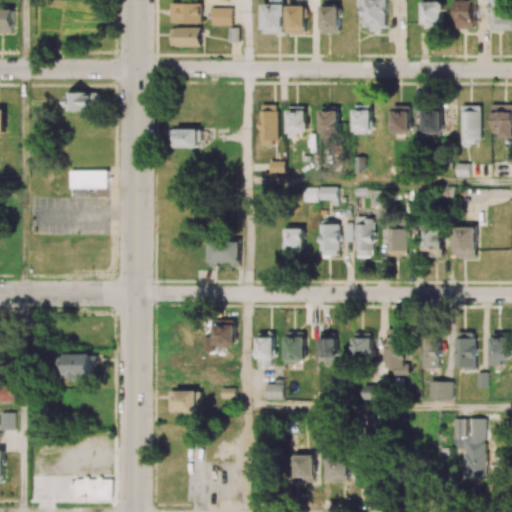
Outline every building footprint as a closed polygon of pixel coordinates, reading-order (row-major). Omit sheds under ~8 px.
[(264,34),(285,34),(284,0),(271,0),(272,4),(263,4),(264,34)] [(386,0),(358,0),(358,7),(363,7),(364,27),(372,27),(372,32),(387,31),(386,0)] [(476,28),(475,0),(456,0),(457,29),(476,28)] [(511,0),(490,0),(490,30),(511,30),(511,0)] [(423,28),(444,28),(444,1),(424,1),(423,28)] [(172,3),(171,22),(202,22),(203,3),(172,3)] [(288,32),(307,33),(308,6),(289,5),(288,32)] [(340,33),(341,6),(323,6),(322,33),(340,33)] [(212,26),(233,26),(233,8),(213,8),(212,26)] [(0,31),(13,32),(13,9),(0,9),(0,31)] [(172,28),(172,47),(203,46),(202,27),(172,28)] [(100,92),(68,92),(68,109),(99,110),(100,92)] [(278,104),(260,105),(261,145),(279,145),(278,104)] [(355,132),(372,131),(372,104),(355,104),(355,132)] [(511,137),(511,104),(492,105),(493,132),(502,131),(503,138),(511,137)] [(412,106),(393,105),(393,132),(411,133),(412,106)] [(482,105),(463,105),(463,141),(482,141),(482,105)] [(289,137),(299,137),(299,133),(308,133),(308,107),(289,106),(289,137)] [(321,134),(340,134),(340,106),(321,106),(321,134)] [(424,136),(443,136),(443,107),(424,106),(424,136)] [(201,128),(171,129),(171,147),(201,147),(201,128)] [(285,172),(285,161),(270,161),(270,172),(285,172)] [(456,176),(470,177),(470,163),(457,163),(456,176)] [(109,197),(109,169),(71,171),(72,188),(99,187),(99,197),(109,197)] [(338,187),(320,187),(321,200),(339,199),(338,187)] [(375,217),(356,216),(356,255),(374,256),(375,217)] [(322,256),(341,255),(340,223),(322,223),(322,256)] [(444,256),(443,226),(423,227),(424,251),(429,251),(429,257),(444,256)] [(478,227),(457,226),(456,256),(477,257),(478,227)] [(287,254),(305,254),(305,228),(286,228),(287,254)] [(389,255),(408,256),(408,228),(389,228),(389,255)] [(241,242),(210,242),(211,263),(232,262),(232,266),(241,266),(241,242)] [(236,320),(216,319),(216,346),(236,346),(236,320)] [(171,324),(172,345),(198,345),(197,324),(171,324)] [(493,365),(505,365),(505,360),(511,359),(511,330),(491,330),(493,365)] [(386,368),(394,368),(394,375),(409,375),(410,331),(395,331),(395,337),(387,336),(386,368)] [(476,367),(476,331),(456,332),(457,368),(476,367)] [(258,366),(275,366),(274,332),(257,332),(258,366)] [(338,363),(337,332),(320,332),(320,363),(338,363)] [(373,333),(354,332),(354,359),(373,359),(373,333)] [(203,336),(204,351),(215,351),(214,336),(203,336)] [(306,336),(286,336),(286,361),(306,360),(306,336)] [(423,368),(441,367),(440,337),(422,338),(423,368)] [(93,353),(66,354),(67,380),(94,379),(93,353)] [(488,372),(477,372),(478,387),(489,387),(488,372)] [(0,400),(16,400),(16,382),(0,381),(0,400)] [(453,399),(454,381),(430,381),(430,399),(453,399)] [(266,384),(266,399),(284,398),(284,383),(266,384)] [(380,385),(363,385),(364,400),(381,400),(380,385)] [(201,411),(201,391),(177,390),(177,411),(201,411)] [(15,412),(1,412),(1,430),(16,430),(15,412)] [(465,478),(487,478),(488,418),(472,418),(472,437),(466,436),(466,419),(455,419),(454,449),(465,450),(465,478)] [(295,482),(315,482),(316,453),(295,453),(295,482)] [(329,456),(328,481),(348,482),(349,456),(329,456)] [(373,482),(372,458),(354,458),(355,483),(373,482)] [(76,499),(112,500),(113,479),(71,478),(71,487),(76,487),(76,499)]
